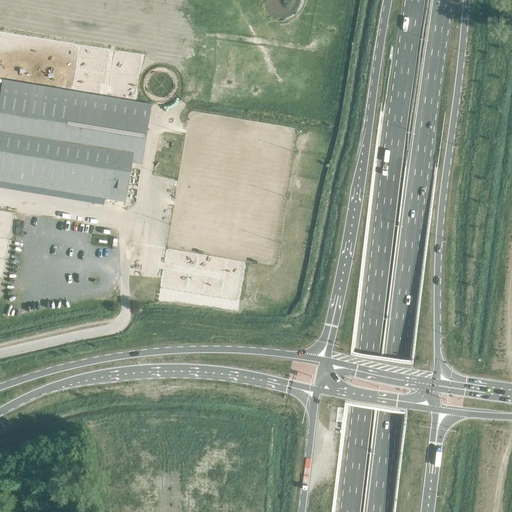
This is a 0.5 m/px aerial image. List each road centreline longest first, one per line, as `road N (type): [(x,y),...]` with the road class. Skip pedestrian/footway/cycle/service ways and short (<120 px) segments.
road 1 (trunk): [(376,511),(443,0)]
road 2 (trunk): [(414,0),(347,511)]
road 3 (trunk): [(435,382),(441,204),(464,0)]
road 4 (trunk): [(388,0),(323,360)]
road 5 (secondary): [(323,360),(241,349),(149,352),(0,386)]
road 6 (secondary): [(0,412),(40,391),(127,370),(213,370),(317,391)]
road 7 (trunk): [(317,391),(301,511)]
